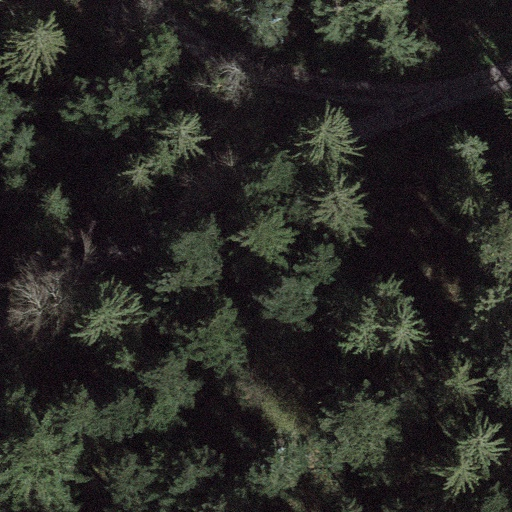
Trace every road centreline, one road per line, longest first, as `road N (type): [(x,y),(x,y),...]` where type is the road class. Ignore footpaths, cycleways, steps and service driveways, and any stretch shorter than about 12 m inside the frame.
road 1 (unclassified): [(511,66),(423,87),(76,244),(0,300)]
road 2 (track): [(143,1),(257,60),(335,79),(423,87)]
road 3 (track): [(76,244),(134,139),(142,0)]
